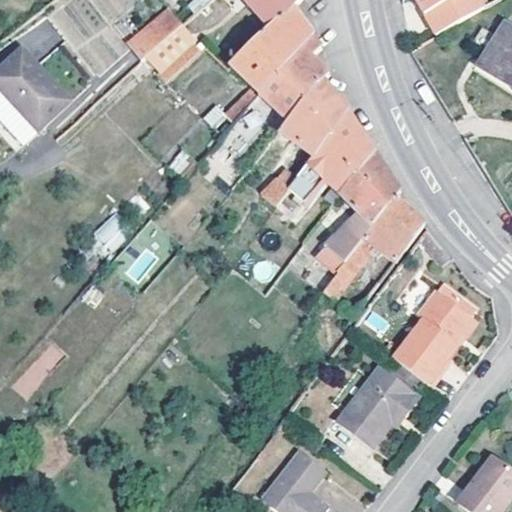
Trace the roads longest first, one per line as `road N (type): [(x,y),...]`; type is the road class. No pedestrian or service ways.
road 1 (secondary): [(511,276),(458,220),(416,156),(382,79),(362,0)]
road 2 (residential): [(395,511),(511,362)]
